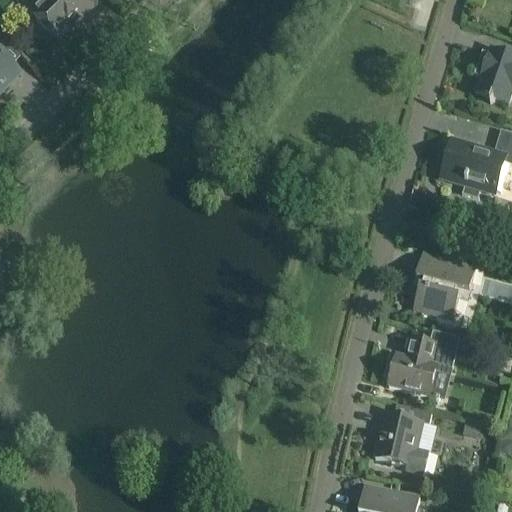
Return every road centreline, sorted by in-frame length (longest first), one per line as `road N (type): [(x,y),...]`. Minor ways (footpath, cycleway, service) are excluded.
road 1 (residential): [(319,511),(363,303),(460,0)]
road 2 (residential): [(0,157),(155,0)]
